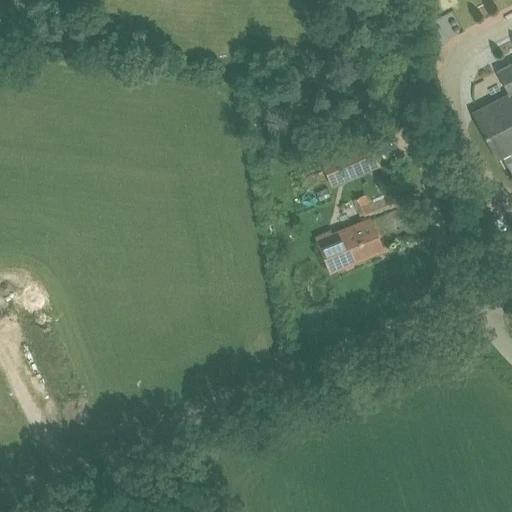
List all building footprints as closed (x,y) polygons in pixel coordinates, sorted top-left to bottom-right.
[(511,64),(499,71),(510,93),(474,112),(481,126),(479,128),(488,146),(491,144),(498,159),(511,151),(511,64)] [(297,108),(300,97),(285,94),(282,105),(297,108)] [(323,160),(333,184),(362,172),(352,148),(323,160)] [(463,201),(472,198),(469,185),(459,187),(463,201)] [(331,271),(383,249),(370,220),(332,236),(330,233),(317,238),(331,271)]
